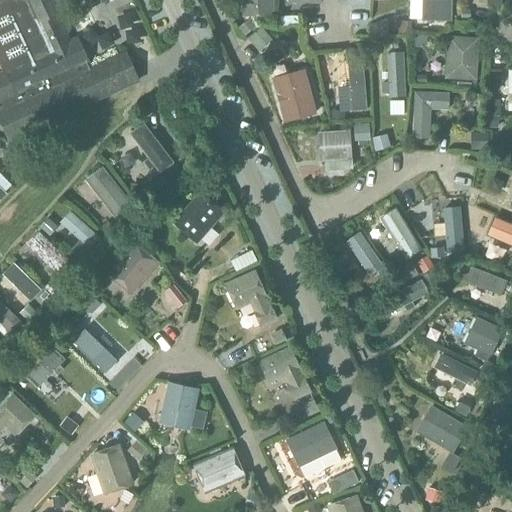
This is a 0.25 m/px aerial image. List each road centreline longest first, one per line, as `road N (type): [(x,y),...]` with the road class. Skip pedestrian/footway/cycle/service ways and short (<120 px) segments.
road 1 (residential): [(411,511),(171,0)]
road 2 (track): [(464,511),(511,383)]
